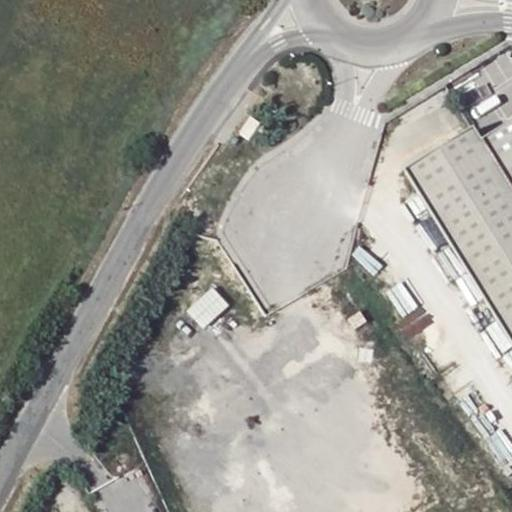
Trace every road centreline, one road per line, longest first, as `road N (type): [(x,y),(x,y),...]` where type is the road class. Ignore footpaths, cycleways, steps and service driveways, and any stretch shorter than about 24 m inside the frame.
road 1 (secondary): [(0,476),(258,43)]
road 2 (unknown): [(379,231),(511,415)]
road 3 (unknown): [(511,99),(409,148),(391,177),(379,231)]
road 4 (unknown): [(365,48),(346,112),(346,153),(379,231)]
road 5 (secondary): [(321,26),(341,41),(391,47),(414,37),(444,0)]
road 6 (unknown): [(24,427),(100,472),(128,511)]
